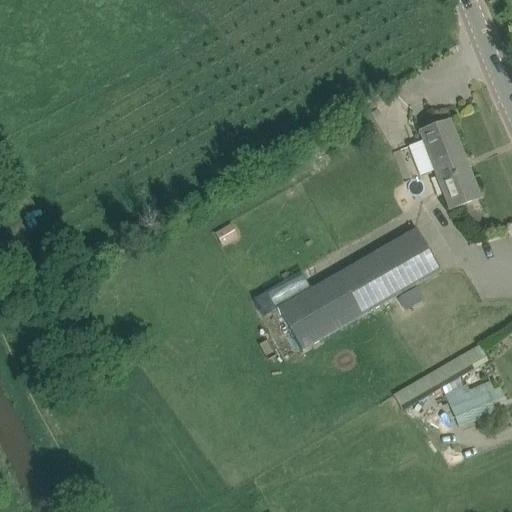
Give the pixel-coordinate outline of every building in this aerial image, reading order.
[(466,162),(450,122),(419,134),(449,212),(480,199),(474,184),(472,185),(464,163),(466,162)] [(34,208),(27,197),(16,204),(23,215),(34,208)] [(236,241),(228,226),(215,234),(223,248),(236,241)] [(277,310),(302,353),(440,274),(415,230),(277,310)] [(310,290),(303,277),(263,297),(269,310),(310,290)] [(402,412),(441,389),(444,396),(449,394),(446,387),(488,363),(478,346),(393,395),(402,412)] [(449,394),(444,396),(458,428),(495,412),(492,405),(484,385),(468,391),(467,386),(449,394)]
